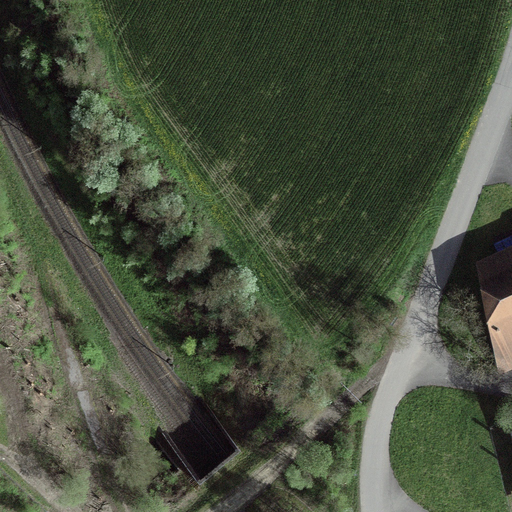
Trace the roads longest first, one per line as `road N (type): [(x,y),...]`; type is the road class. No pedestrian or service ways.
road 1 (unclassified): [(376,511),(375,438),(386,400),(511,56)]
road 2 (track): [(0,165),(32,235),(62,343),(126,511)]
road 3 (track): [(221,511),(403,349)]
